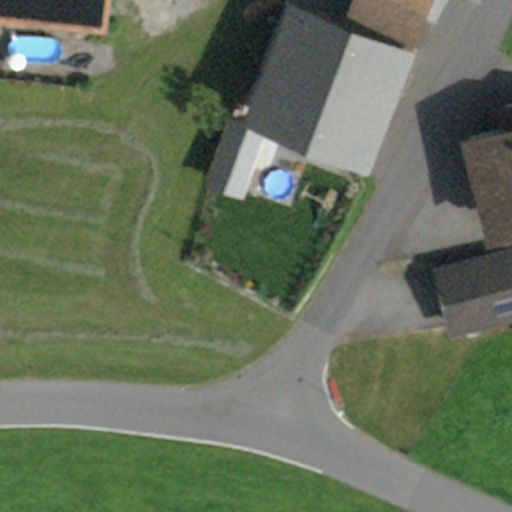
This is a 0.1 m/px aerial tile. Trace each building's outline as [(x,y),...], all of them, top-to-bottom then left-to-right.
[(0,0),(0,11),(100,22),(101,0),(0,0)] [(353,0),(343,26),(291,5),(266,68),(279,73),(262,117),(352,152),(377,88),(392,94),(409,52),(406,50),(420,13),(387,0),(353,0)] [(511,104),(500,107),(505,129),(469,137),(489,231),(511,224),(511,104)] [(236,180),(257,123),(238,116),(217,173),(236,180)] [(511,253),(440,271),(454,326),(511,311),(511,253)]
